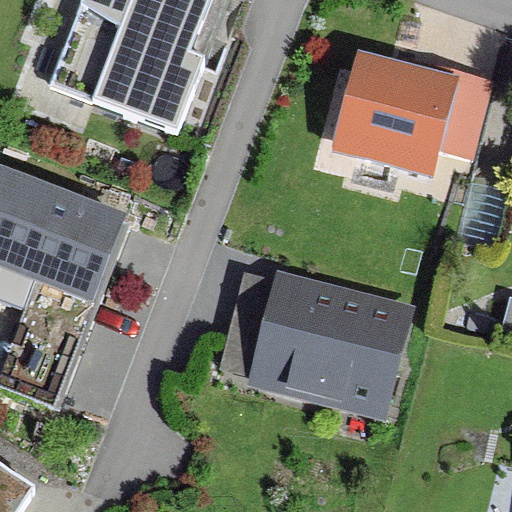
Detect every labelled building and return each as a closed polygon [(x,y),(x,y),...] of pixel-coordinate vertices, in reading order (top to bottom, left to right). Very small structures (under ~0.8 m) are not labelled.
[(80,0),(45,92),(172,140),(199,69),(185,63),(209,0),(80,0)] [(450,91),(365,70),(343,158),(428,180),(434,157),(469,166),(474,147),(438,138),(450,91)] [(116,226),(0,181),(0,272),(85,305),(116,226)] [(401,319),(277,287),(252,385),(375,417),(401,319)] [(0,511),(9,511),(26,488),(0,470),(0,511)]
